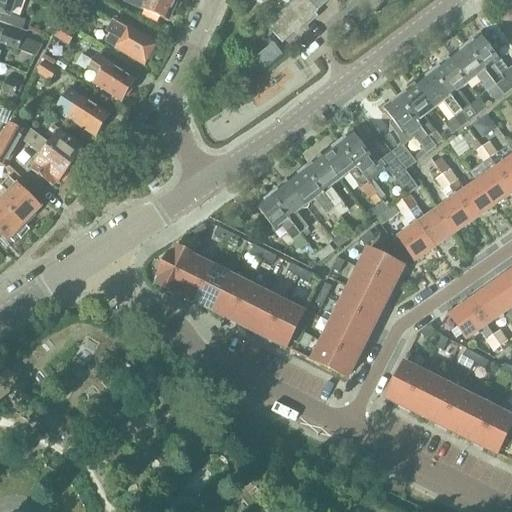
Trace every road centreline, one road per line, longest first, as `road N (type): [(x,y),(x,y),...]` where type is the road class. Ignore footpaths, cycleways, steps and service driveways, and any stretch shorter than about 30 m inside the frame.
road 1 (residential): [(348,423),(186,340),(83,265)]
road 2 (tertiary): [(206,183),(454,0)]
road 3 (residential): [(348,423),(398,326),(511,246)]
road 4 (residential): [(206,183),(169,112),(172,86),(212,0)]
road 5 (residential): [(511,505),(348,423)]
road 6 (tertiary): [(83,265),(206,183)]
